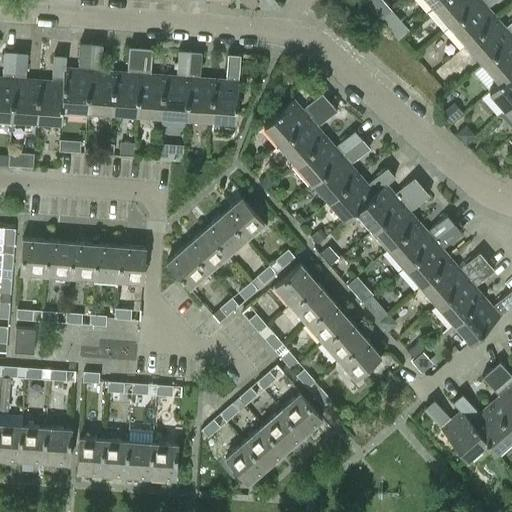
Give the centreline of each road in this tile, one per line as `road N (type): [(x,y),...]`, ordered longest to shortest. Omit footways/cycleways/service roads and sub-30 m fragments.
road 1 (residential): [(177,341),(150,301),(157,191),(0,182)]
road 2 (residential): [(275,28),(317,41),(500,199)]
road 3 (residential): [(0,12),(275,28)]
